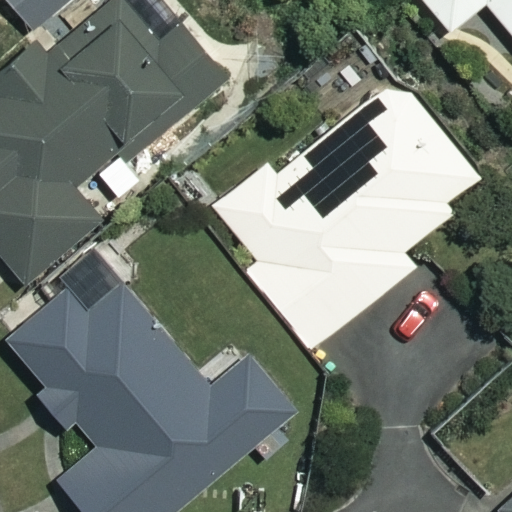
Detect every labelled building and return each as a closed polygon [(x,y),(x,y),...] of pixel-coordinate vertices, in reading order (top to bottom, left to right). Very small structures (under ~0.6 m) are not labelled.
[(147,177),(131,157),(225,79),(178,20),(152,42),(117,0),(100,0),(0,82),(0,255),(21,281),(96,219),(70,186),(92,168),(119,200),(147,177)] [(511,0),(424,0),(449,31),(485,2),(511,34),(511,0)] [(484,186),(399,79),(281,173),(271,160),(214,206),(257,260),(247,268),(310,348),(415,265),(403,250),(484,186)] [(85,511),(164,511),(248,447),(260,462),(283,444),(271,429),(291,413),(242,350),(201,382),(125,285),(90,312),(69,285),(5,335),(46,387),(35,396),(62,431),(73,421),(94,448),(58,477),(85,511)] [(511,511),(511,500),(499,511),(511,511)]
